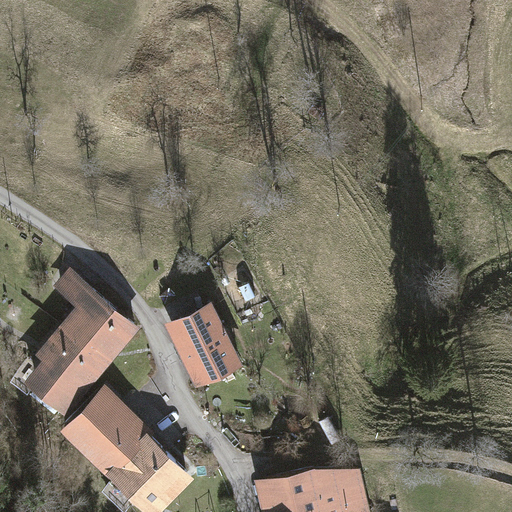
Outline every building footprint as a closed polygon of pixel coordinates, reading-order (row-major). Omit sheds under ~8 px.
[(70,262),(55,281),(76,298),(91,279),(70,262)] [(76,298),(64,312),(113,351),(120,342),(140,318),(91,279),(76,298)] [(251,279),(240,284),(245,296),(256,292),(251,279)] [(188,367),(195,381),(242,358),(210,292),(162,316),(188,367)] [(110,355),(113,351),(64,312),(37,345),(41,348),(24,369),(69,405),(110,355)] [(103,375),(61,417),(154,509),(196,467),(166,438),(103,375)] [(257,511),(369,511),(359,463),(319,459),(254,473),(261,505),(262,510),(257,511)]
